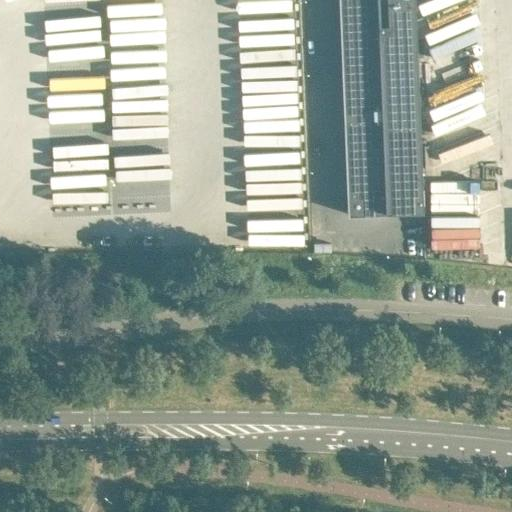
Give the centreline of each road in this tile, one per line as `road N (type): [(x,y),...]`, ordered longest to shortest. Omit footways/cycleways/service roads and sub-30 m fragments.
road 1 (residential): [(511,318),(280,308),(0,341)]
road 2 (tertiary): [(0,446),(364,441),(511,454)]
road 3 (tertiary): [(511,434),(233,417),(0,421)]
